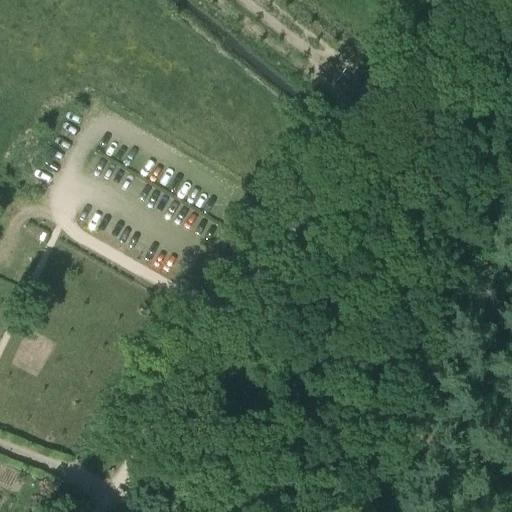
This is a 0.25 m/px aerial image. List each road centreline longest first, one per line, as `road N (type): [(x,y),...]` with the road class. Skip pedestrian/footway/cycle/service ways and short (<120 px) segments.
road 1 (track): [(374,113),(118,486),(185,511)]
road 2 (track): [(235,0),(374,113)]
road 3 (track): [(465,0),(374,113)]
